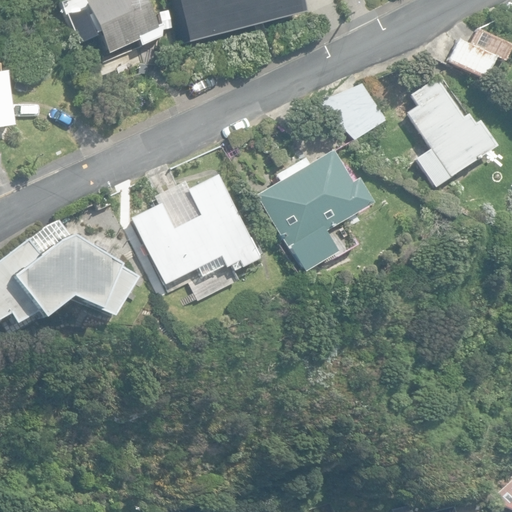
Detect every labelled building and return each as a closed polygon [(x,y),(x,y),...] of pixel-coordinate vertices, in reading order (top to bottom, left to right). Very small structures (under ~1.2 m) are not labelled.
[(97,0),(82,7),(107,61),(156,38),(138,0),(97,0)] [(172,0),(184,45),(300,16),(296,0),(172,0)] [(440,69),(482,84),(490,61),(503,65),(510,45),(470,31),(465,47),(450,42),(440,69)] [(0,127),(10,126),(2,73),(0,72),(0,127)] [(511,84),(489,74),(483,88),(507,101),(511,103),(511,84)] [(416,160),(435,188),(495,148),(477,123),(474,126),(467,116),(463,119),(435,80),(434,79),(410,97),(416,106),(404,115),(430,151),(416,160)] [(507,101),(483,88),(471,83),(460,106),(498,123),(507,101)] [(319,102),(353,139),(383,119),(360,84),(319,102)] [(281,184),(257,200),(306,276),(337,257),(325,238),(371,208),(355,184),(350,187),(330,155),(308,169),(303,162),(277,179),(281,184)] [(132,225),(165,290),(219,263),(225,274),(237,268),(240,274),(257,266),(216,183),(186,197),(183,191),(156,204),(160,211),(132,225)] [(38,260),(27,243),(0,264),(0,323),(6,320),(12,327),(31,317),(37,327),(72,302),(111,321),(136,280),(73,239),(38,260)] [(511,478),(487,500),(511,511),(511,478)]
